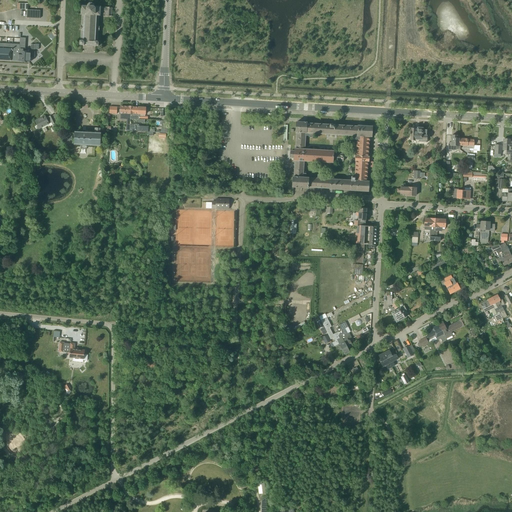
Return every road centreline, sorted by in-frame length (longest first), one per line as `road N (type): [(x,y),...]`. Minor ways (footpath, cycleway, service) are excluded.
road 1 (residential): [(113,482),(374,346)]
road 2 (residential): [(0,313),(112,325),(113,482)]
road 3 (tertiary): [(232,102),(386,111)]
road 4 (residential): [(375,339),(511,274)]
road 5 (unclassified): [(230,341),(241,197)]
road 6 (residential): [(241,197),(381,199)]
road 7 (residential): [(375,339),(381,205)]
road 8 (residential): [(511,211),(381,205)]
road 9 (tertiary): [(386,111),(511,118)]
